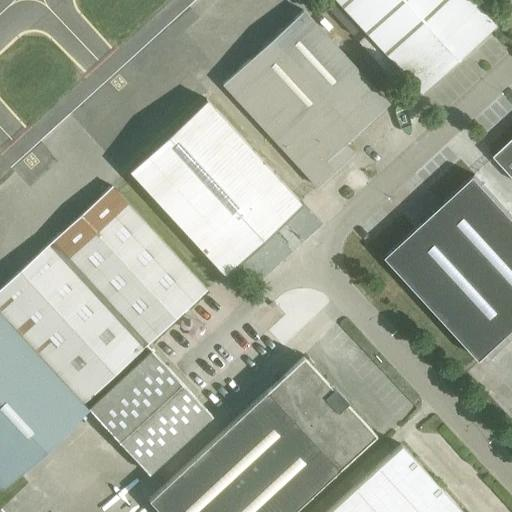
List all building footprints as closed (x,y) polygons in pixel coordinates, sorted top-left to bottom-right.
[(494,24),(471,0),(336,0),(419,92),(494,24)] [(221,83),(316,186),(353,153),(343,143),(387,102),(302,9),(221,83)] [(206,99),(129,170),(224,273),(271,229),(280,228),(283,219),(300,202),(206,99)] [(511,138),(494,155),(511,174),(511,138)] [(386,256),(480,359),(511,329),(511,215),(474,174),(386,256)] [(111,186),(0,288),(0,311),(68,385),(59,394),(80,416),(89,408),(148,473),(211,415),(146,344),(206,289),(111,186)] [(68,385),(0,311),(0,485),(2,488),(80,416),(59,394),(68,385)] [(148,499),(160,511),(291,511),(339,468),(338,468),(375,434),(303,356),(266,390),(148,499)] [(462,511),(400,444),(326,511),(462,511)]
